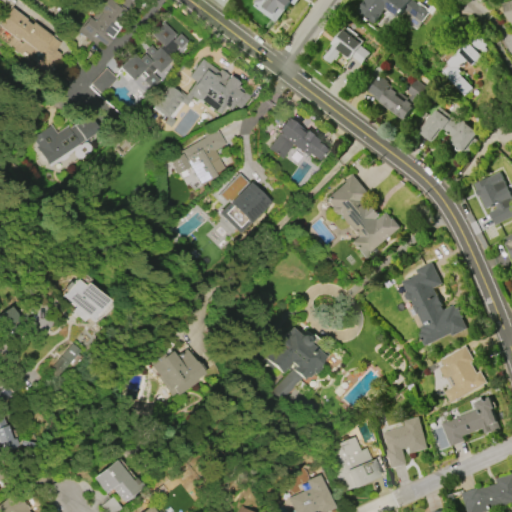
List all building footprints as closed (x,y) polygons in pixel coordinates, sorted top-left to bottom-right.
[(75,32),(86,17),(93,22),(100,12),(96,9),(103,0),(110,0),(114,3),(116,0),(133,0),(135,1),(125,15),(119,10),(110,22),(117,27),(109,38),(109,39),(104,47),(98,43),(96,46),(90,41),(89,42),(75,32)] [(298,0),(295,5),(292,2),(277,23),(257,9),(259,6),(253,2),(254,0),(298,0)] [(413,0),(430,12),(422,23),(405,9),(399,17),(388,9),(376,24),(359,11),(367,0),(413,0)] [(34,66),(37,63),(30,57),(27,61),(17,53),(16,54),(8,47),(9,47),(5,44),(11,37),(0,27),(0,21),(10,8),(26,20),(25,21),(30,25),(32,22),(60,44),(54,51),(60,55),(59,56),(62,59),(49,77),(44,73),(43,73),(34,66)] [(117,68),(131,53),(138,60),(144,53),(143,52),(149,46),(154,51),(157,47),(159,49),(162,46),(151,35),(162,24),(174,35),(169,39),(177,46),(167,57),(170,60),(159,73),(155,69),(151,73),(159,81),(151,89),(137,76),(131,82),(117,68)] [(370,53),(361,65),(352,58),(351,59),(341,52),(338,56),(340,57),(336,61),(335,60),(332,64),(323,58),(332,46),(331,45),(342,30),(362,44),(360,46),(370,53)] [(466,96),(443,73),(450,66),(447,63),(476,34),(488,46),(480,54),(482,56),(471,67),(466,62),(458,69),(461,72),(459,74),(473,89),(466,96)] [(238,82),(236,85),(238,86),(237,88),(249,96),(239,109),(233,105),(229,110),(224,107),(219,114),(199,100),(198,100),(197,100),(196,100),(195,100),(194,99),(193,99),(191,97),(190,94),(189,90),(195,82),(188,77),(201,58),(228,76),(229,76),(232,77),(234,78),(235,79),(236,81),(238,82)] [(416,79),(430,89),(416,108),(414,106),(405,118),(404,117),(403,119),(374,98),(375,97),(363,88),(379,67),(384,71),(379,77),(387,82),(386,83),(408,100),(410,97),(405,93),(416,79)] [(100,94),(113,78),(102,69),(89,84),(100,94)] [(167,118),(153,107),(169,86),(183,96),(167,118)] [(435,110),(450,122),(453,119),(455,121),(457,118),(476,133),(473,138),(477,140),(465,155),(449,142),(452,138),(441,130),(430,143),(418,134),(421,129),(413,123),(421,113),(429,118),(435,110)] [(73,152),(67,156),(68,157),(51,168),(48,165),(47,166),(36,148),(37,147),(35,143),(32,138),(51,126),(55,133),(66,126),(68,129),(71,127),(70,125),(82,117),(93,134),(78,144),(79,146),(83,143),(86,143),(89,146),(89,151),(81,160),(77,160),(73,156),(73,152)] [(279,133),(276,131),(286,117),(318,140),(316,143),(323,148),(315,159),(307,153),(305,156),(290,145),(280,159),(267,149),(279,133)] [(223,144),(203,156),(215,176),(199,185),(198,183),(196,184),(186,168),(173,175),(168,166),(170,164),(168,160),(179,154),(177,151),(215,129),(223,144)] [(486,209),(474,185),(487,178),(487,179),(501,172),(507,183),(506,183),(507,184),(500,187),(507,202),(511,199),(511,217),(503,222),(495,206),(491,208),(490,207),(486,209)] [(325,198),(352,175),(370,195),(362,202),(368,208),(371,205),(380,216),(377,218),(378,220),(387,213),(392,219),(393,219),(401,228),(364,259),(349,242),(356,236),(338,215),(334,215),(330,211),(330,207),(331,206),(325,198)] [(249,182),(268,202),(247,222),(228,202),(249,182)] [(511,263),(503,245),(511,240),(511,263)] [(415,270),(431,262),(442,284),(433,288),(437,295),(443,306),(442,306),(444,311),(454,306),(455,309),(458,307),(463,317),(461,318),(467,329),(451,337),(450,334),(425,346),(418,333),(422,332),(420,328),(424,325),(418,314),(417,315),(413,306),(411,302),(407,300),(405,296),(407,291),(402,282),(417,274),(415,270)] [(88,284),(109,302),(91,322),(86,318),(83,322),(72,313),(75,309),(63,298),(78,280),(85,287),(88,284)] [(263,359),(290,328),(306,342),(311,336),(319,342),(316,345),(328,355),(319,365),(320,370),(316,374),(310,374),(306,378),(306,377),(302,381),(301,379),(291,390),(282,382),(293,369),(289,365),(281,374),(263,359)] [(172,393),(150,358),(173,344),(176,349),(187,342),(196,356),(198,358),(201,358),(204,363),(204,365),(206,368),(197,373),(199,376),(172,393)] [(79,351),(57,377),(50,370),(72,345),(79,351)] [(441,361),(464,347),(472,361),(469,363),(476,374),(479,372),(486,383),(451,403),(444,392),(452,388),(446,379),(445,379),(439,369),(444,366),(441,361)] [(452,447),(442,424),(478,409),(476,403),(490,397),(495,409),(493,410),(502,429),(492,433),(491,432),(485,434),(483,429),(464,437),(465,441),(452,447)] [(386,432),(408,425),(406,420),(419,417),(428,448),(412,452),(410,447),(406,448),(410,463),(396,467),(386,432)] [(0,419),(4,418),(11,439),(13,438),(16,446),(0,451),(0,419)] [(338,444),(353,437),(359,451),(364,448),(377,477),(344,491),(342,486),(339,488),(334,476),(338,474),(328,453),(340,448),(338,444)] [(106,493),(94,478),(118,460),(138,486),(142,483),(145,487),(124,503),(112,488),(106,493)] [(511,504),(485,511),(467,511),(462,493),(478,488),(478,490),(497,484),(496,480),(511,474),(511,504)] [(317,475),(333,508),(325,511),(314,511),(312,511),(294,511),(288,498),(309,488),(305,481),(317,475)] [(0,511),(0,502),(13,491),(27,508),(26,510),(27,511),(0,511)]
